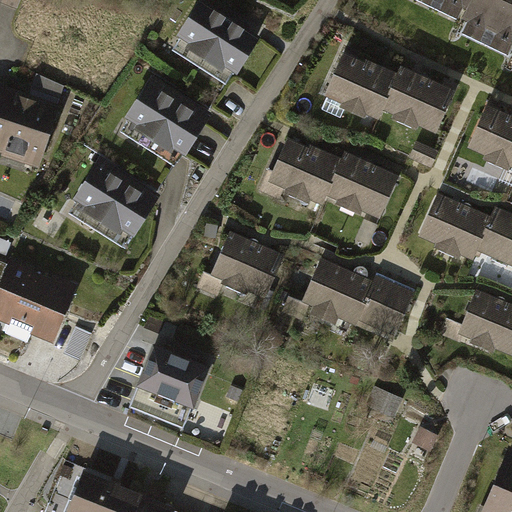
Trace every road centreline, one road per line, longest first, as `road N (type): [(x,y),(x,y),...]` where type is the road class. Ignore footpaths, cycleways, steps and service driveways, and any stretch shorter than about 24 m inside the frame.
road 1 (residential): [(79,413),(254,110),(329,0)]
road 2 (residential): [(79,413),(316,511)]
road 3 (residential): [(437,511),(488,390)]
